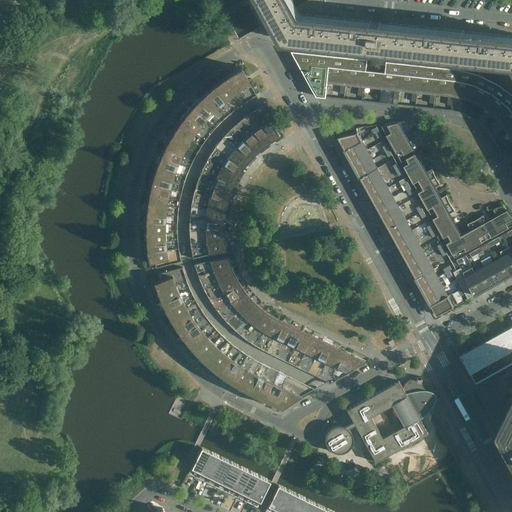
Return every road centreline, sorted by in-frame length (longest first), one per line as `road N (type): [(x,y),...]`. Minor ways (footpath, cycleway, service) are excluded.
road 1 (residential): [(430,344),(267,49),(239,48),(175,106),(155,140),(137,180),(133,254),(149,309),(183,362),(224,398),(288,421)]
road 2 (residential): [(347,0),(511,21)]
road 3 (residential): [(511,487),(430,344)]
